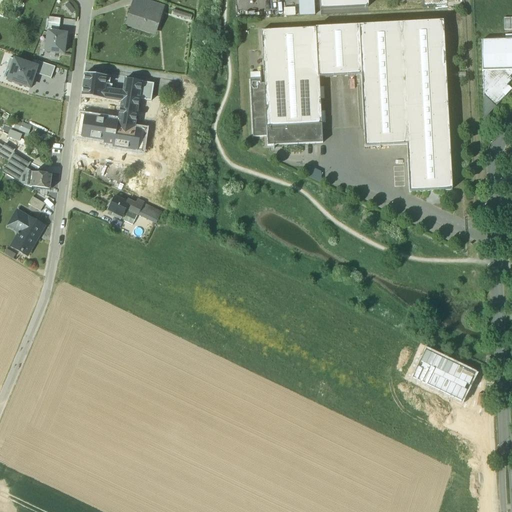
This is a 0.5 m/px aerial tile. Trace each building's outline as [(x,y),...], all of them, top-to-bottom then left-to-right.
[(137,0),(135,0),(127,26),(154,34),(159,17),(161,18),(164,8),(137,0)] [(315,0),(299,0),(300,16),(316,15),(315,0)] [(368,0),(320,0),(321,10),(369,8),(368,0)] [(172,16),(190,22),(191,17),(174,11),(172,16)] [(47,30),(59,31),(61,19),(49,18),(47,30)] [(443,22),(315,29),(318,78),(319,78),(361,76),(365,148),(407,145),(409,193),(452,191),(443,22)] [(315,29),(261,31),(264,84),(266,128),(321,125),(319,78),(318,78),(315,29)] [(64,55),(66,36),(49,34),(46,52),(64,55)] [(511,40),(479,42),(480,72),(511,71),(511,40)] [(15,61),(10,59),(6,69),(11,71),(15,61)] [(37,68),(15,61),(11,71),(8,81),(30,89),(32,82),(33,82),(35,76),(34,75),(35,74),(37,68)] [(55,68),(39,63),(37,68),(35,74),(51,80),(55,68)] [(511,75),(511,71),(480,72),(482,120),(506,97),(503,94),(509,89),(506,86),(511,80),(509,78),(511,75)] [(106,78),(88,76),(85,75),(82,97),(103,101),(121,103),(118,122),(117,126),(135,129),(135,126),(139,100),(140,94),(141,84),(124,82),(123,93),(105,90),(106,78)] [(261,79),(250,80),(253,138),(267,137),(266,128),(264,84),(261,84),(261,79)] [(154,86),(141,84),(140,94),(139,100),(151,101),(154,86)] [(135,129),(117,126),(118,122),(80,116),(77,139),(113,144),(113,148),(143,152),(146,128),(135,126),(135,129)] [(27,126),(22,124),(19,131),(25,134),(27,126)] [(266,128),(267,137),(267,147),(323,144),(322,125),(321,125),(266,128)] [(30,165),(14,155),(11,160),(27,170),(30,165)] [(27,170),(11,160),(3,173),(19,183),(27,170)] [(34,174),(27,170),(19,183),(24,186),(31,188),(33,174),(34,174)] [(51,176),(34,174),(33,174),(31,188),(49,191),(51,176)] [(45,205),(32,198),(28,205),(40,213),(41,212),(40,212),(44,206),(45,205)] [(126,203),(115,198),(108,211),(114,214),(113,217),(117,218),(118,216),(122,217),(126,209),(138,215),(142,209),(135,205),(127,201),(126,203)] [(162,213),(137,201),(135,205),(142,209),(138,215),(156,224),(162,213)] [(42,226),(17,212),(11,222),(23,229),(11,248),(22,254),(27,257),(37,241),(34,239),(42,226)]
